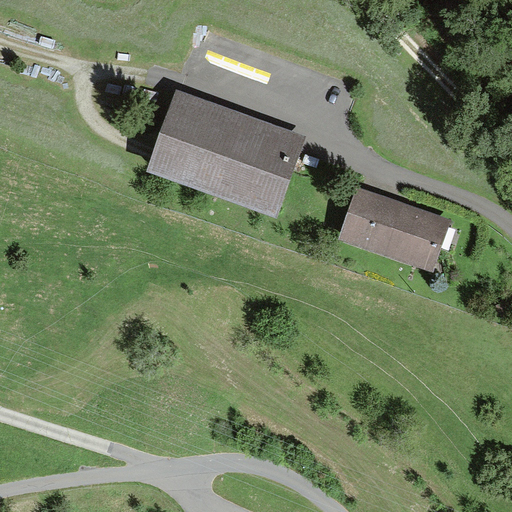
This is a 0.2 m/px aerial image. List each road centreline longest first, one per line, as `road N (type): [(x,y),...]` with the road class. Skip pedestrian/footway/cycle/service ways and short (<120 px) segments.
road 1 (track): [(511,153),(366,0)]
road 2 (residential): [(339,511),(254,463),(160,470)]
road 3 (track): [(340,147),(486,204),(511,224)]
road 4 (unclassified): [(160,470),(0,413)]
road 5 (residential): [(160,470),(0,490)]
